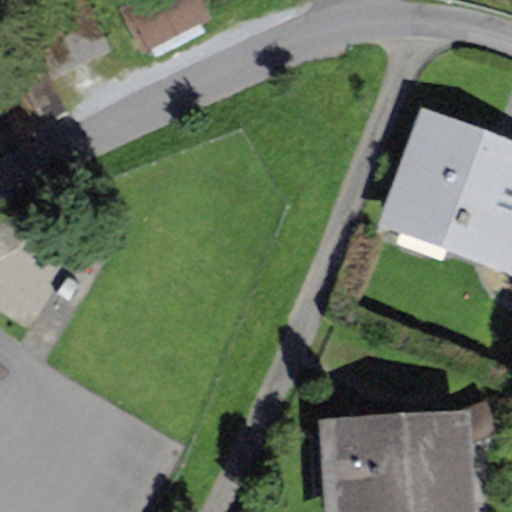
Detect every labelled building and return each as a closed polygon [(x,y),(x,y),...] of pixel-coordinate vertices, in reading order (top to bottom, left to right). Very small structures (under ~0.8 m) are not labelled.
[(103,48),(80,0),(63,0),(25,17),(51,72),(103,48)] [(147,47),(201,19),(191,0),(152,0),(129,12),(147,47)] [(32,48),(0,63),(0,94),(18,129),(61,108),(32,48)] [(511,160),(431,130),(400,216),(511,257),(511,160)] [(335,511),(425,511),(463,510),(458,419),(405,422),(406,431),(313,437),(315,478),(333,477),(335,511)]
